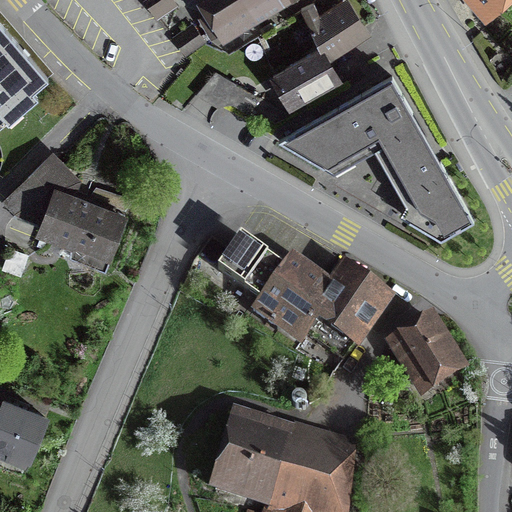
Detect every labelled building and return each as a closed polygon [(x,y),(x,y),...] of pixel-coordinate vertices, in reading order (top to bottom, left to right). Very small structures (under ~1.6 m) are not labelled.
[(173,7),(167,0),(145,0),(158,18),(173,7)] [(253,12),(245,0),(199,0),(205,9),(203,10),(217,34),(253,12)] [(245,0),(253,12),(272,0),(245,0)] [(307,5),(302,9),(311,29),(320,47),(320,48),(323,53),(323,52),(362,28),(343,0),(342,0),(315,17),(307,5)] [(0,121),(7,116),(4,113),(48,76),(6,27),(0,19),(0,121)] [(193,25),(174,38),(186,54),(204,41),(193,25)] [(323,53),(320,48),(320,47),(272,74),(290,105),(338,78),(323,52),(323,53)] [(474,220),(440,160),(434,164),(406,115),(413,111),(392,75),(279,140),(323,166),(379,135),(418,204),(409,220),(441,239),(474,220)] [(78,181),(52,154),(6,199),(17,210),(43,220),(40,227),(88,246),(82,260),(104,269),(125,217),(113,212),(114,206),(74,191),(78,181)] [(284,267),(241,236),(218,269),(261,299),(284,267)] [(322,293),(284,267),(261,299),(253,311),(272,324),(272,323),(274,325),(276,323),(302,341),(307,333),(344,359),(388,298),(342,265),(322,293)] [(432,326),(401,345),(425,384),(456,365),(432,326)] [(0,444),(30,456),(46,417),(4,400),(0,409),(0,444)] [(292,505),(315,511),(335,511),(343,455),(310,445),(308,449),(289,443),(293,429),(263,420),(240,412),(216,489),(226,492),(229,483),(269,495),(292,502),(292,505)] [(292,502),(269,495),(263,511),(315,511),(292,505),(292,502)]
